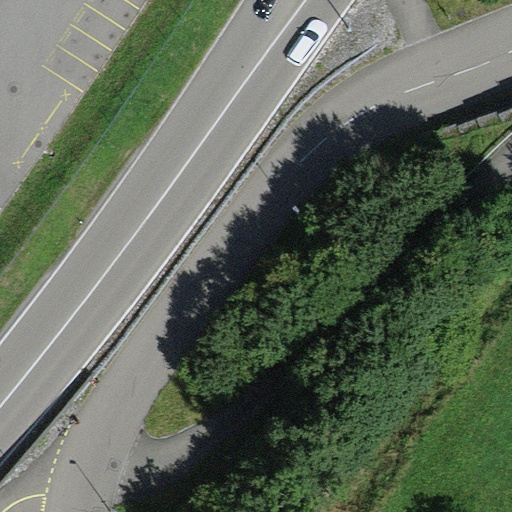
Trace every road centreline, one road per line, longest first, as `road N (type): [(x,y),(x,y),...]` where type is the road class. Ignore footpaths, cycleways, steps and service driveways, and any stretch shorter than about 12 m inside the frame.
road 1 (residential): [(77,511),(79,479),(116,398),(299,162),(373,107),(511,50)]
road 2 (primary): [(0,393),(95,281),(298,1)]
